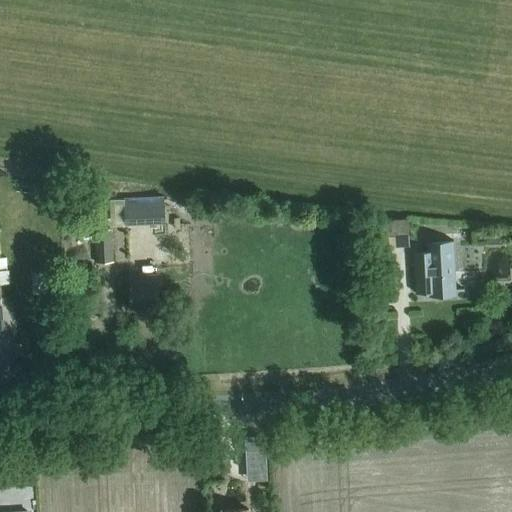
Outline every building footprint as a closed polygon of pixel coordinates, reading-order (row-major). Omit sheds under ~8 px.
[(164,223),(164,196),(125,197),(125,224),(164,223)] [(382,221),(371,222),(373,246),(384,245),(382,221)] [(111,230),(93,231),(95,263),(113,261),(111,230)] [(416,292),(430,291),(430,295),(455,294),(453,242),(433,243),(433,252),(414,253),(416,292)] [(130,308),(159,307),(158,275),(156,275),(156,267),(144,268),(145,276),(129,276),(130,308)]
